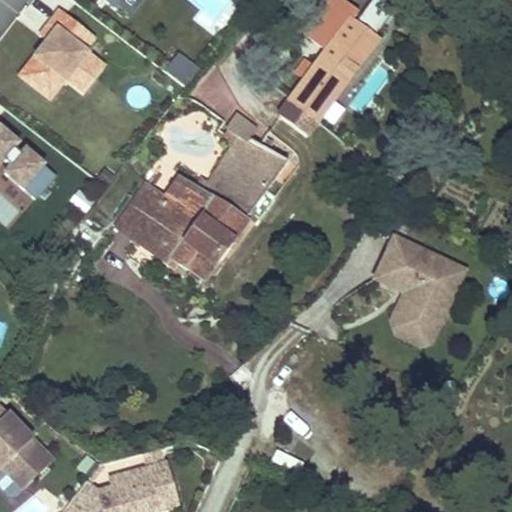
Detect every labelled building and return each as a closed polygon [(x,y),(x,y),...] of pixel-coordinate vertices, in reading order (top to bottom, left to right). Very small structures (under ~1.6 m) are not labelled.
[(197,0),(202,2),(194,22),(222,32),(234,0),(197,0)] [(328,50),(351,20),(357,12),(341,0),(327,0),(303,31),(328,50)] [(47,43),(20,77),(40,92),(55,73),(66,82),(72,75),(89,88),(105,68),(84,52),(95,39),(60,11),(49,25),(56,31),(47,43)] [(317,122),(344,86),(377,40),(351,20),(328,50),(290,101),(317,122)] [(40,37),(47,43),(56,31),(49,25),(40,37)] [(177,53),(164,73),(188,89),(201,68),(177,53)] [(40,92),(51,101),(66,82),(55,73),(40,92)] [(66,82),(83,96),(89,88),(72,75),(66,82)] [(317,122),(290,101),(283,112),(310,132),(317,122)] [(285,165),(267,152),(273,144),(266,139),(260,147),(250,139),(246,145),(243,143),(252,130),(236,118),(230,126),(223,137),(234,145),(207,182),(202,179),(194,190),(181,180),(165,201),(146,187),(116,228),(174,271),(179,265),(202,282),(285,165)] [(0,165),(3,162),(10,168),(4,175),(34,201),(55,177),(25,151),(21,156),(13,150),(18,145),(0,129),(0,165)] [(0,196),(0,216),(10,225),(31,199),(15,187),(4,200),(0,196)] [(77,191),(69,203),(86,215),(94,202),(77,191)] [(446,319),(461,287),(433,273),(440,259),(397,239),(378,280),(407,294),(409,295),(413,304),(408,306),(403,304),(394,323),(411,331),(421,327),(426,316),(438,321),(446,319)] [(461,287),(468,272),(440,259),(433,273),(461,287)] [(409,295),(407,294),(403,304),(408,306),(413,304),(409,295)] [(411,331),(394,323),(399,337),(421,347),(435,343),(446,319),(438,321),(426,316),(421,327),(411,331)] [(51,461),(0,406),(0,468),(11,459),(31,480),(51,461)] [(276,452),(272,462),(294,470),(298,460),(276,452)] [(11,459),(0,468),(0,469),(20,491),(31,480),(11,459)] [(176,503),(163,461),(108,478),(111,487),(97,491),(84,482),(61,511),(147,511),(156,509),(176,503)]
